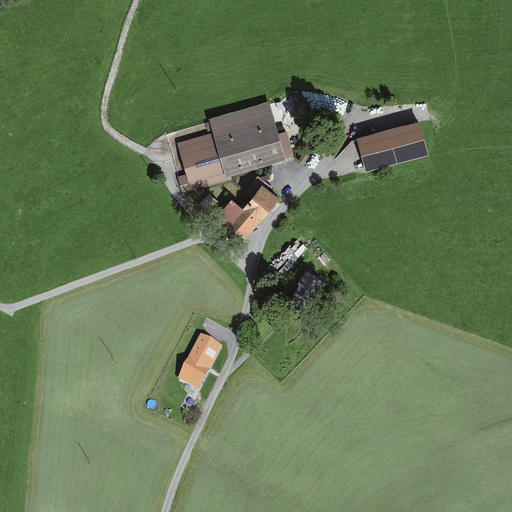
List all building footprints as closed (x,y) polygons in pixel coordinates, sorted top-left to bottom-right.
[(283,116),(222,132),(231,174),(295,158),(283,116)] [(418,118),(356,136),(366,171),(428,153),(418,118)] [(250,236),(283,193),(258,174),(243,194),(248,198),(243,204),(232,196),(219,213),(250,236)] [(289,244),(272,264),(285,274),(301,255),(289,244)] [(330,280),(309,267),(292,291),(312,306),(330,280)] [(201,337),(176,381),(200,394),(225,350),(201,337)]
